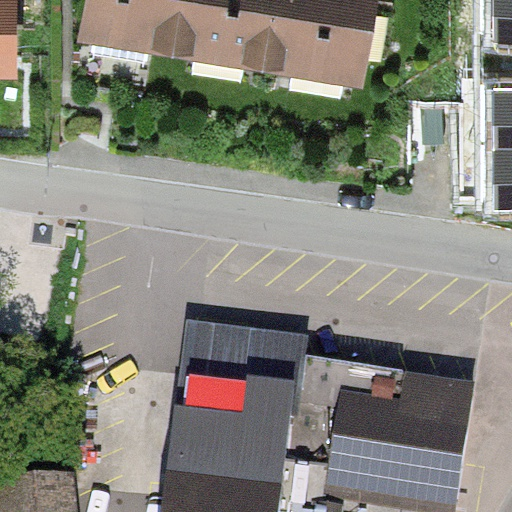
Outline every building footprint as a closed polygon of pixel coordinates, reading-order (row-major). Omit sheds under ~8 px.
[(9,0),(0,0),(0,72),(10,72),(9,0)] [(369,0),(91,0),(88,16),(359,64),(369,0)] [(511,0),(490,0),(491,51),(511,50),(511,0)] [(511,87),(493,87),(495,210),(511,209),(511,87)] [(464,511),(479,404),(305,381),(308,354),(189,338),(165,511),(464,511)] [(67,511),(65,489),(10,495),(12,511),(67,511)]
